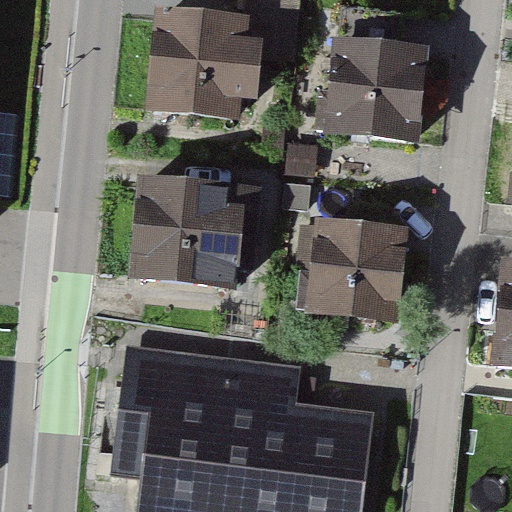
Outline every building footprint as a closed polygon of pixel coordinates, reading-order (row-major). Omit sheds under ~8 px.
[(269,18),(152,12),(146,125),(263,131),(269,18)] [(439,69),(332,56),(321,148),(428,161),(439,69)] [(511,120),(499,211),(511,212),(511,120)] [(237,308),(251,201),(133,186),(119,292),(237,308)] [(407,236),(311,224),(299,314),(396,326),(407,236)] [(511,267),(484,266),(477,373),(511,375),(511,267)] [(377,511),(392,411),(135,375),(115,511),(377,511)]
